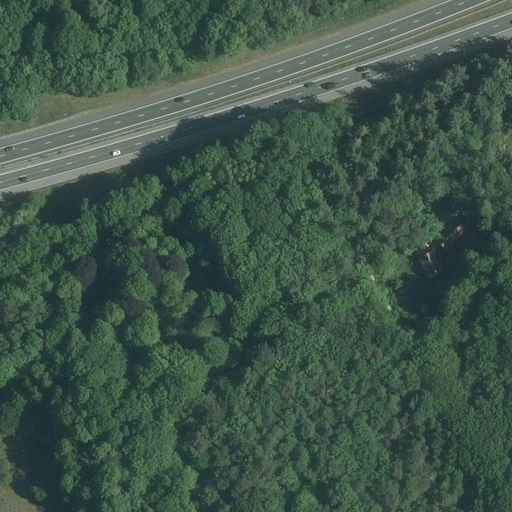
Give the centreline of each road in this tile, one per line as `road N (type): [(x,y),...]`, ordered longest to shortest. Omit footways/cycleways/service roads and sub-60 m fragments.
road 1 (unclassified): [(453,435),(331,212),(292,180),(236,171),(214,177),(0,289)]
road 2 (motorway): [(0,183),(363,74),(511,20)]
road 3 (motorway): [(468,0),(281,70),(0,155)]
road 4 (track): [(358,257),(261,363),(147,511)]
road 5 (unclassified): [(0,59),(168,57),(200,39),(215,0)]
road 6 (track): [(358,257),(511,83)]
